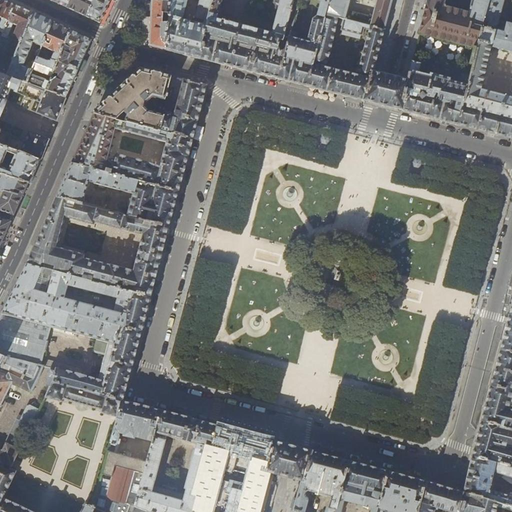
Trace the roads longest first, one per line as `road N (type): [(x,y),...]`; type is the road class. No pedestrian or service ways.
road 1 (residential): [(297,430),(161,392),(147,376),(222,95),(233,84)]
road 2 (residential): [(511,241),(451,457),(426,462),(297,430)]
road 3 (tertiary): [(109,39),(0,283)]
road 4 (tertiary): [(233,84),(377,120)]
road 5 (tertiary): [(377,120),(511,155)]
road 6 (tertiary): [(109,39),(233,84)]
road 7 (residential): [(409,0),(377,120)]
